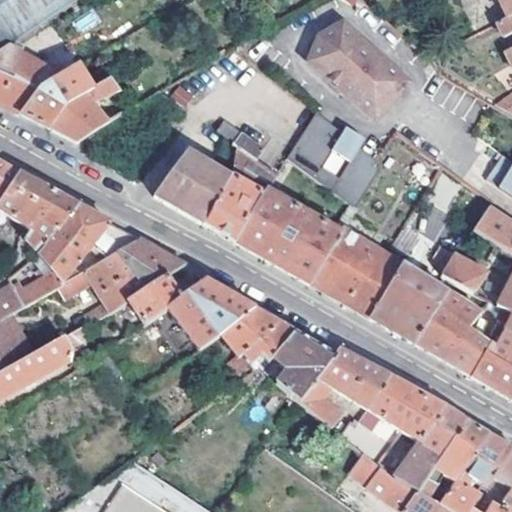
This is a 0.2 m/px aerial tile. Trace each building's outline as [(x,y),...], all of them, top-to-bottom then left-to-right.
[(9,47),(80,0),(0,0),(0,47),(3,52),(9,47)] [(243,0),(219,0),(234,16),(250,8),(243,0)] [(511,0),(497,0),(506,19),(507,20),(511,18),(511,0)] [(506,19),(497,24),(503,38),(511,33),(511,49),(506,53),(511,66),(511,18),(507,20),(506,19)] [(360,99),(358,106),(372,119),(391,97),(396,101),(409,86),(382,61),(361,52),(363,44),(344,28),(321,41),(310,66),(332,73),(330,82),(342,93),(360,99)] [(3,53),(0,54),(0,108),(20,118),(33,91),(64,73),(9,48),(3,53)] [(82,63),(64,73),(33,91),(20,118),(48,131),(61,106),(97,87),(96,86),(82,63)] [(112,77),(96,86),(97,87),(61,106),(48,131),(75,145),(106,125),(95,106),(121,91),(114,78),(112,77)] [(317,114),(287,159),(288,161),(287,162),(350,208),(355,213),(377,175),(378,164),(376,163),(357,146),(363,139),(346,126),(340,133),(317,114)] [(223,119),(216,132),(231,141),(238,128),(223,119)] [(237,149),(231,181),(204,229),(232,245),(267,193),(277,177),(256,162),(266,148),(242,132),(232,146),(237,149)] [(187,154),(157,194),(154,197),(204,229),(231,181),(187,154)] [(511,164),(500,156),(484,181),(511,201),(511,164)] [(0,203),(18,175),(0,165),(0,203)] [(0,203),(0,226),(7,218),(30,234),(24,241),(39,257),(76,207),(18,175),(0,203)] [(267,193),(232,245),(269,266),(309,288),(310,287),(340,237),(267,193)] [(96,249),(114,259),(140,242),(76,207),(39,257),(55,275),(49,278),(42,276),(12,289),(23,311),(40,302),(67,288),(68,289),(87,277),(80,272),(96,249)] [(355,213),(350,208),(338,230),(344,234),(355,213)] [(487,210),(472,234),(511,259),(511,226),(490,212),(487,210)] [(414,240),(400,231),(390,248),(403,257),(414,240)] [(340,237),(310,287),(339,304),(369,322),(401,267),(344,234),(342,238),(340,237)] [(93,324),(127,304),(126,303),(166,277),(168,279),(179,270),(184,266),(140,242),(114,259),(87,277),(68,289),(67,288),(40,302),(46,313),(74,299),(85,316),(90,323),(92,322),(93,324)] [(438,278),(444,281),(470,297),(482,275),(452,259),(450,258),(443,269),(438,278)] [(439,290),(401,267),(369,322),(388,333),(412,347),(443,293),(439,290)] [(141,326),(165,310),(181,299),(180,298),(168,279),(166,277),(126,303),(127,304),(141,326)] [(511,277),(496,311),(511,318),(511,277)] [(165,310),(196,352),(198,354),(218,338),(218,337),(253,310),(204,282),(180,298),(181,299),(165,310)] [(478,313),(443,293),(412,347),(442,365),(470,380),(484,356),(489,347),(466,333),(478,313)] [(218,337),(218,338),(234,357),(226,364),(235,374),(246,366),(251,372),(268,359),(294,334),(253,310),(218,337)] [(511,321),(504,335),(503,336),(511,341),(511,321)] [(69,335),(13,366),(0,373),(0,396),(69,356),(68,354),(83,345),(84,337),(96,329),(93,324),(92,322),(90,323),(69,335)] [(272,386),(298,406),(332,356),(294,334),(268,359),(283,372),(272,386)] [(489,347),(484,356),(511,372),(511,341),(503,336),(495,350),(489,347)] [(0,373),(13,366),(0,342),(0,373)] [(333,393),(369,413),(387,378),(336,350),(332,356),(298,406),(343,443),(354,425),(325,405),(333,393)] [(511,372),(484,356),(470,380),(488,391),(511,404),(511,372)] [(369,413),(403,432),(423,445),(425,446),(445,410),(387,378),(369,413)] [(425,446),(423,445),(402,483),(423,498),(464,422),(445,410),(425,446)] [(485,435),(464,422),(423,498),(431,503),(443,480),(456,488),(458,489),(464,479),(485,435)] [(511,456),(511,452),(485,435),(464,479),(471,483),(471,485),(486,493),(487,490),(492,483),(510,459),(511,456)] [(363,455),(362,457),(347,476),(396,511),(446,511),(443,510),(431,503),(423,498),(402,483),(385,470),(363,455)] [(511,511),(511,460),(510,459),(492,483),(487,490),(509,503),(503,511),(511,511)] [(204,511),(129,462),(61,511),(204,511)] [(456,488),(443,510),(446,511),(500,511),(490,506),(486,511),(473,511),(481,501),(466,492),(471,485),(471,483),(464,479),(458,489),(456,488)]
